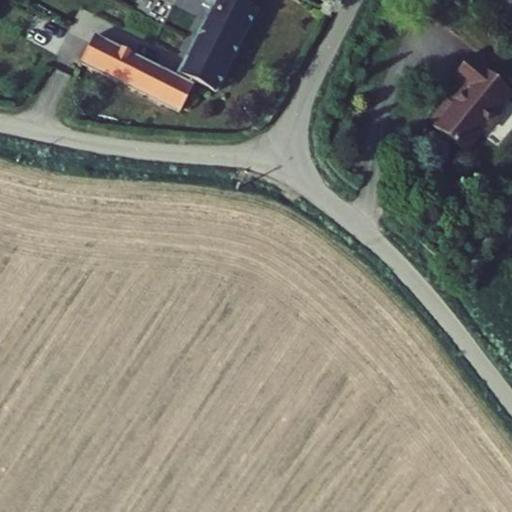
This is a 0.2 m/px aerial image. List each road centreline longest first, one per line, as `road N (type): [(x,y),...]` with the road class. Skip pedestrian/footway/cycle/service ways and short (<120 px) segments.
road 1 (unclassified): [(283,159),(413,279),(511,402)]
road 2 (unclassified): [(283,159),(129,150),(0,123)]
road 3 (unclassified): [(353,0),(283,159)]
